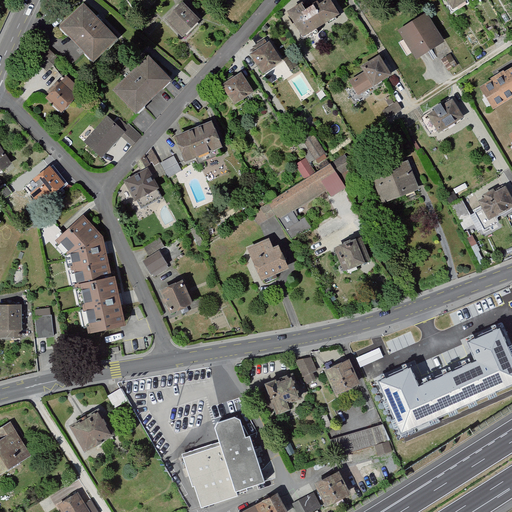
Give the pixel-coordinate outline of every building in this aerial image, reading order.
[(171,0),(168,0),(153,15),(177,40),(194,24),(171,0)] [(459,0),(439,0),(448,14),(463,5),(459,0)] [(280,15),(296,41),(332,19),(322,3),(306,13),(300,2),(280,15)] [(112,44),(78,7),(54,29),(88,66),(112,44)] [(421,16),(393,35),(411,63),(440,45),(421,16)] [(483,32),(490,44),(498,40),(492,27),(483,32)] [(244,55),(257,78),(278,65),(264,43),(244,55)] [(31,63),(45,75),(56,61),(43,50),(31,63)] [(448,55),(440,60),(446,71),(454,66),(448,55)] [(358,75),(343,85),(352,100),(386,78),(374,59),(356,71),(358,75)] [(143,61),(107,96),(130,120),(166,85),(143,61)] [(493,107),(511,95),(511,67),(481,86),(493,107)] [(216,89),(230,110),(250,98),(236,76),(216,89)] [(64,77),(40,99),(56,117),(81,95),(64,77)] [(430,115),(424,119),(434,136),(461,120),(449,100),(428,112),(430,115)] [(380,114),(384,122),(399,114),(395,106),(380,114)] [(428,139),(434,136),(424,119),(423,116),(416,120),(428,139)] [(103,120),(81,146),(99,161),(118,138),(121,135),(103,120)] [(206,123),(168,138),(178,166),(217,151),(206,123)] [(118,138),(131,148),(139,139),(126,128),(121,135),(118,138)] [(302,143),(313,162),(324,156),(313,137),(302,143)] [(0,173),(11,165),(0,149),(0,173)] [(151,151),(134,166),(137,173),(156,164),(151,151)] [(213,176),(227,169),(221,154),(207,160),(213,176)] [(301,181),(250,215),(258,227),(271,219),(275,225),(289,246),(310,234),(304,219),(297,223),(292,214),(325,191),(330,199),(343,190),(335,179),(348,170),(338,156),(313,174),(301,181)] [(172,160),(158,167),(165,181),(179,174),(172,160)] [(305,160),(293,168),(301,181),(313,174),(305,160)] [(368,175),(378,204),(416,190),(406,162),(368,175)] [(39,208),(65,187),(49,168),(31,182),(36,188),(28,194),(39,208)] [(143,172),(118,185),(130,207),(155,193),(143,172)] [(13,195),(8,187),(0,192),(0,204),(0,205),(13,195)] [(500,188),(471,205),(483,226),(511,209),(500,188)] [(460,202),(447,208),(456,225),(468,219),(460,202)] [(82,215),(55,245),(70,259),(74,289),(79,289),(89,336),(131,328),(121,278),(112,280),(102,236),(82,215)] [(20,227),(12,234),(18,241),(26,234),(20,227)] [(357,239),(331,249),(340,273),(367,263),(357,239)] [(255,283),(282,272),(272,248),(269,250),(265,240),(242,249),(255,283)] [(157,241),(141,250),(146,259),(161,250),(157,241)] [(156,254),(138,265),(146,280),(165,269),(156,254)] [(179,284),(155,294),(165,317),(189,307),(179,284)] [(0,306),(0,337),(21,336),(20,306),(0,306)] [(52,317),(35,319),(38,341),(55,339),(52,317)] [(377,381),(401,434),(511,384),(511,361),(499,331),(471,343),(478,360),(452,372),(420,386),(417,379),(411,365),(399,371),(377,381)] [(360,366),(382,356),(378,348),(356,358),(360,366)] [(313,359),(297,362),(307,386),(317,382),(314,374),(319,372),(313,359)] [(328,371),(340,397),(364,388),(351,362),(328,371)] [(299,372),(270,383),(283,414),(298,409),(295,401),(308,396),(299,372)] [(124,390),(109,399),(117,411),(131,403),(124,390)] [(71,421),(86,449),(113,434),(97,406),(71,421)] [(222,449),(183,461),(193,494),(198,492),(204,511),(206,511),(239,502),(238,497),(268,488),(253,441),(249,442),(243,421),(216,430),(222,449)] [(382,422),(330,439),(336,458),(354,452),(377,446),(382,459),(394,455),(382,422)] [(0,477),(5,486),(39,466),(16,427),(0,436),(0,477)] [(345,473),(319,485),(330,509),(356,497),(345,473)] [(89,511),(75,491),(53,506),(57,511),(89,511)] [(312,492),(289,504),(293,511),(308,511),(319,507),(312,492)] [(286,511),(278,495),(245,511),(286,511)]
